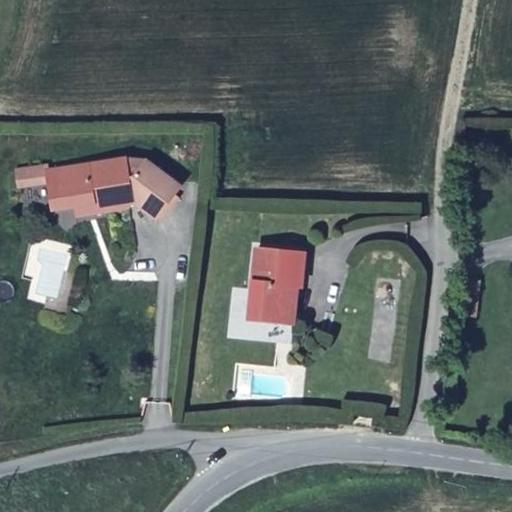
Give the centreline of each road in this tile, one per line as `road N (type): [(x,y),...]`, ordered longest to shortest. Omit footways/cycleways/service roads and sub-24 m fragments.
road 1 (track): [(476,0),(440,234),(419,454)]
road 2 (secondary): [(246,464),(332,446),(511,467)]
road 3 (residential): [(246,464),(227,448),(174,438),(0,471)]
